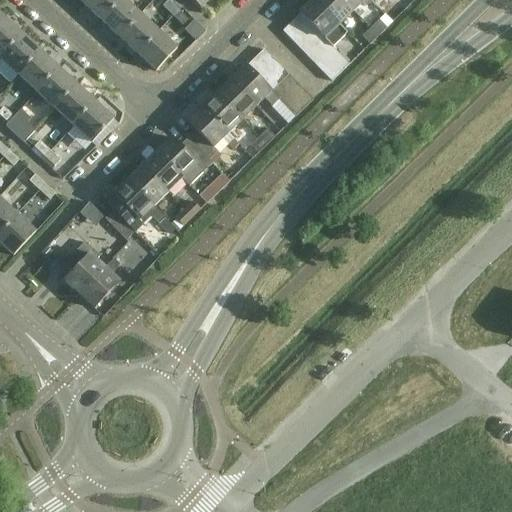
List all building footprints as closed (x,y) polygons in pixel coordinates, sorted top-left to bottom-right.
[(85,0),(82,4),(100,21),(118,0),(85,0)] [(122,0),(118,0),(100,21),(118,37),(139,15),(122,0)] [(178,10),(168,0),(162,6),(172,16),(178,10)] [(208,0),(189,0),(199,9),(208,0)] [(310,0),(298,13),(299,14),(307,22),(315,31),(323,39),(331,48),(346,33),(338,25),(339,25),(314,0),(310,0)] [(341,0),(314,0),(339,25),(353,11),(341,0)] [(370,1),(369,0),(341,0),(353,11),(361,3),(365,7),(370,1)] [(188,20),(178,10),(172,16),(182,25),(188,20)] [(281,31),(290,40),(307,22),(299,14),(281,31)] [(139,15),(118,37),(136,54),(157,32),(139,15)] [(3,19),(0,22),(0,58),(21,36),(3,19)] [(377,37),(386,28),(378,20),(369,29),(377,37)] [(307,22),(290,40),(298,48),(315,31),(307,22)] [(377,37),(369,29),(361,37),(369,45),(377,37)] [(315,31),(298,48),(306,56),(323,39),(315,31)] [(157,32),(136,54),(155,72),(176,49),(157,32)] [(21,36),(0,58),(0,60),(17,76),(39,52),(21,36)] [(323,39),(306,56),(314,65),(331,48),(323,39)] [(331,48),(314,65),(322,73),(339,56),(331,48)] [(262,50),(245,67),(253,75),(271,58),(262,50)] [(39,52),(17,76),(35,93),(57,69),(39,52)] [(339,56),(322,73),(331,82),(348,65),(339,56)] [(271,58),(253,75),(262,84),(279,67),(271,58)] [(278,100),(270,92),(262,84),(253,75),(245,67),(244,66),(229,80),(255,106),(263,99),(271,107),(278,100)] [(279,67),(262,84),(270,92),(287,75),(279,67)] [(57,69),(35,93),(54,110),(76,86),(57,69)] [(287,75),(270,92),(278,100),(295,83),(287,75)] [(255,106),(229,80),(215,94),(241,120),(255,106)] [(295,83),(278,100),(286,108),(303,92),(295,83)] [(76,86),(54,110),(72,127),(94,103),(76,86)] [(303,92),(286,108),(295,117),(312,100),(303,92)] [(241,120),(215,94),(201,108),(227,134),(235,126),(240,130),(245,124),(241,120)] [(94,103),(72,127),(90,144),(112,120),(94,103)] [(0,110),(0,116),(7,123),(13,117),(2,108),(0,110)] [(232,139),(227,134),(201,108),(193,115),(186,122),(195,131),(187,139),(208,160),(216,152),(212,148),(221,140),(226,145),(232,139)] [(13,117),(7,123),(18,133),(23,127),(13,117)] [(267,130),(258,139),(265,146),(274,138),(267,130)] [(188,186),(211,164),(208,160),(187,139),(179,147),(170,138),(157,150),(155,152),(181,179),(188,186)] [(265,146),(258,139),(250,147),(257,154),(265,146)] [(34,147),(44,157),(49,151),(39,142),(34,147)] [(8,151),(3,157),(13,166),(18,160),(8,151)] [(49,151),(44,157),(54,166),(59,161),(49,151)] [(181,179),(155,152),(141,166),(167,193),(181,179)] [(152,207),(167,193),(141,166),(126,181),(152,207)] [(29,181),(39,191),(44,185),(34,175),(29,181)] [(163,219),(152,207),(126,181),(112,195),(120,204),(112,211),(133,233),(149,217),(157,225),(163,219)] [(44,185),(39,191),(49,200),(54,194),(44,185)] [(0,201),(0,232),(15,215),(0,201)] [(192,219),(200,211),(193,203),(184,211),(192,219)] [(133,233),(112,211),(104,219),(125,241),(133,233)] [(183,227),(192,219),(184,211),(176,219),(183,227)] [(15,215),(0,232),(0,245),(12,257),(34,233),(15,215)] [(78,295),(103,268),(89,255),(92,251),(84,243),(63,265),(71,273),(63,281),(78,295)] [(104,269),(79,296),(93,309),(118,282),(110,275),(120,265),(113,259),(104,269)]
